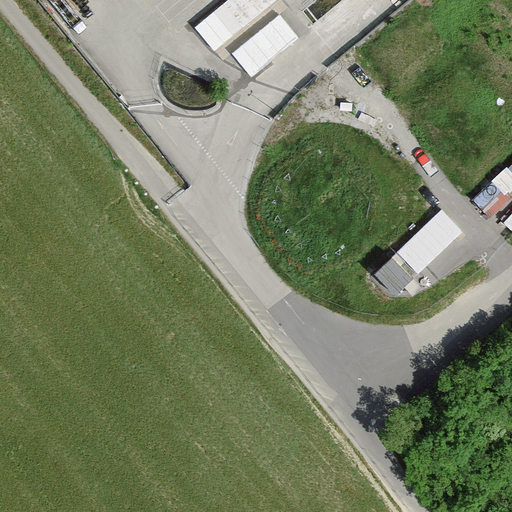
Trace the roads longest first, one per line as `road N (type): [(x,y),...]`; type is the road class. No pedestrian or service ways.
road 1 (unclassified): [(423,511),(3,0)]
road 2 (motorway): [(257,0),(511,335)]
road 3 (unknown): [(372,0),(345,15),(303,60),(223,160),(146,92),(141,47),(159,0)]
road 4 (motorway): [(511,235),(333,0)]
